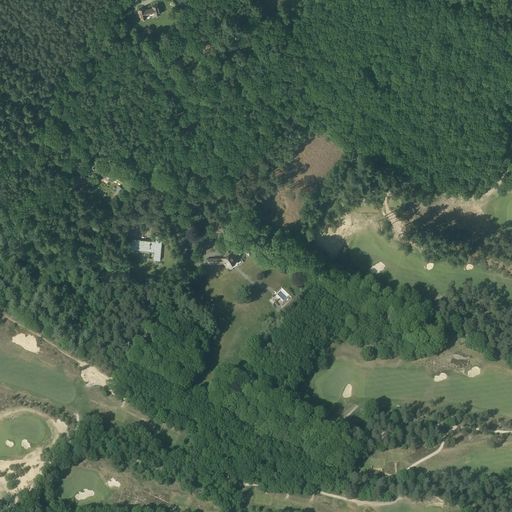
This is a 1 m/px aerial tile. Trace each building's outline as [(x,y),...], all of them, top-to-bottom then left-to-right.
[(139,10),(138,11),(139,17),(141,16),(142,19),(146,17),(145,14),(154,12),(155,15),(160,14),(158,6),(157,4),(156,5),(152,6),(153,8),(146,10),(146,8),(144,8),(144,7),(139,9),(139,10)] [(107,182),(109,179),(112,181),(114,179),(121,183),(125,177),(118,174),(111,170),(110,172),(104,169),(101,174),(106,177),(104,180),(107,182)] [(119,185),(115,192),(117,193),(120,195),(124,188),(121,187),(119,185)] [(131,238),(130,251),(131,251),(135,251),(135,247),(155,249),(153,259),(160,260),(162,242),(164,242),(164,240),(166,240),(166,237),(166,236),(162,235),(156,235),(156,241),(133,238),(131,238)] [(221,258),(213,258),(213,264),(218,264),(219,263),(225,263),(227,266),(228,266),(229,267),(231,267),(237,263),(238,261),(237,260),(238,259),(235,255),(240,245),(236,243),(233,250),(221,258)] [(294,302),(290,298),(281,307),(284,311),(294,302)]
